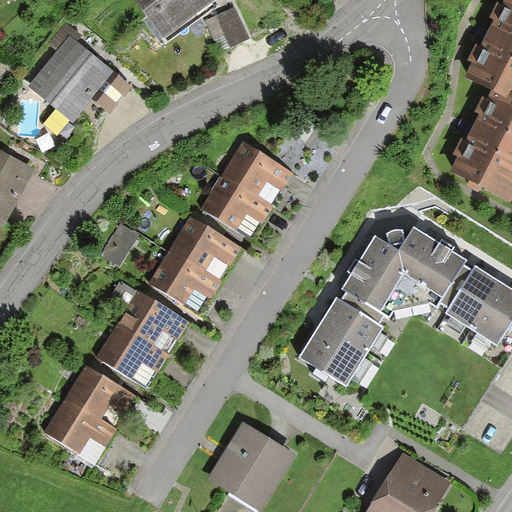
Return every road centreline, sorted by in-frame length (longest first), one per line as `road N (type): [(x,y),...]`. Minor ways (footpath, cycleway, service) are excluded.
road 1 (residential): [(169,460),(404,87),(409,47),(385,3)]
road 2 (residential): [(0,314),(114,169),(188,119),(319,56),(385,3)]
